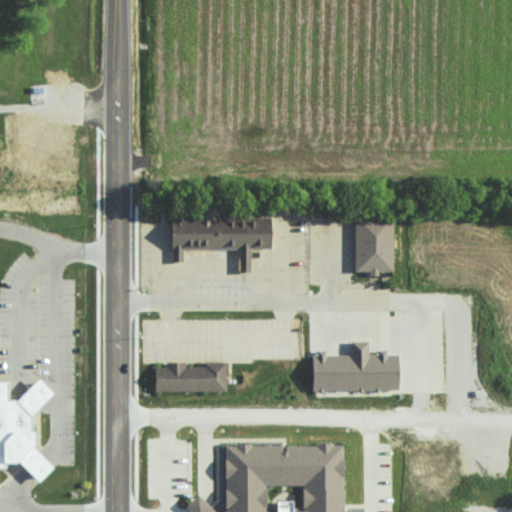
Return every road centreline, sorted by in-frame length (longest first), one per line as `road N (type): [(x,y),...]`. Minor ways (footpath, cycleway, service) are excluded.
road 1 (tertiary): [(114,511),(114,0)]
road 2 (residential): [(114,302),(383,306)]
